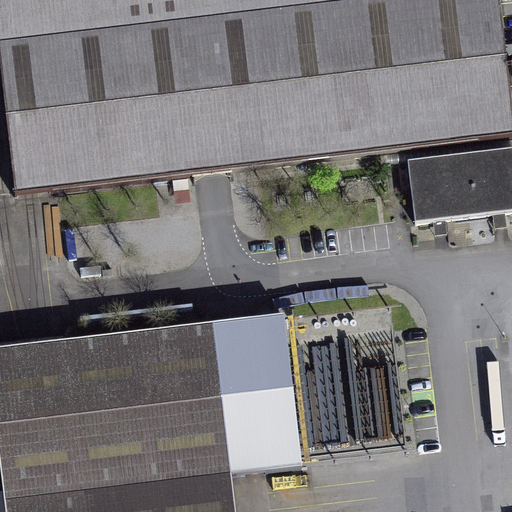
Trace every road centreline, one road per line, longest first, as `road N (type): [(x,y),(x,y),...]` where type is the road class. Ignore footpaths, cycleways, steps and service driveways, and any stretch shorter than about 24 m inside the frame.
road 1 (unknown): [(252,511),(245,376),(269,302),(294,284),(328,276),(475,290)]
road 2 (residential): [(468,511),(454,328),(475,290),(511,270)]
